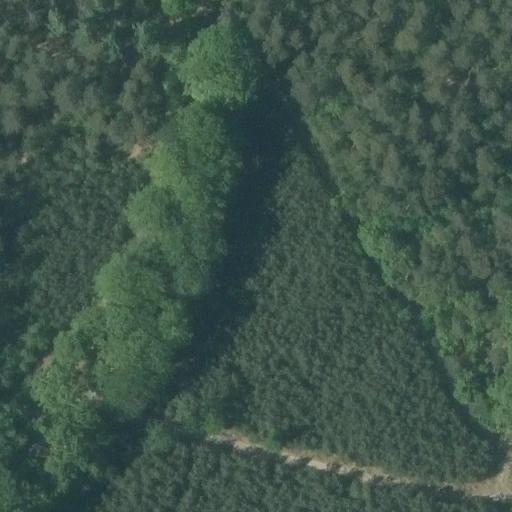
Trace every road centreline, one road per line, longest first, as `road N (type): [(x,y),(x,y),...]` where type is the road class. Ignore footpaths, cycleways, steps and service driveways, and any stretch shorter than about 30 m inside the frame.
road 1 (unknown): [(155,9),(206,18),(290,102),(478,428),(511,450)]
road 2 (track): [(45,412),(83,411),(435,495),(511,502)]
road 3 (track): [(206,0),(210,149),(116,339),(45,412)]
road 4 (unknown): [(153,0),(149,153),(126,255),(87,315),(0,415)]
